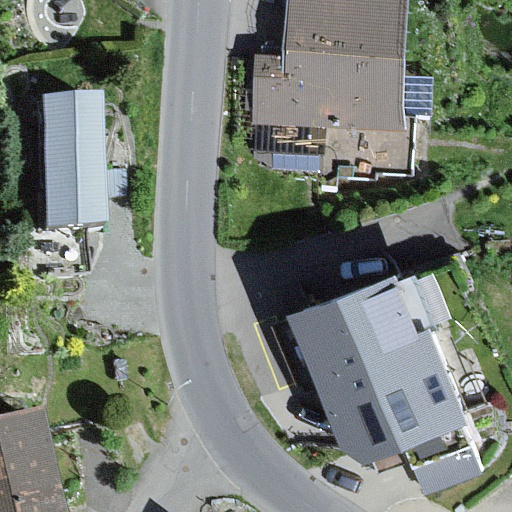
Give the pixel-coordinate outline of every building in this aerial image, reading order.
[(293,0),(291,52),(258,50),(254,121),(407,129),(413,0),(293,0)] [(98,101),(36,104),(42,236),(86,234),(104,234),(98,101)] [(88,274),(86,234),(42,236),(32,237),(33,277),(88,274)] [(421,259),(298,304),(302,314),(278,322),(305,396),(328,387),(349,442),(372,457),(411,443),(467,422),(479,418),(421,259)] [(57,511),(35,418),(0,426),(0,511),(57,511)] [(467,422),(411,443),(430,492),(486,471),(467,422)]
